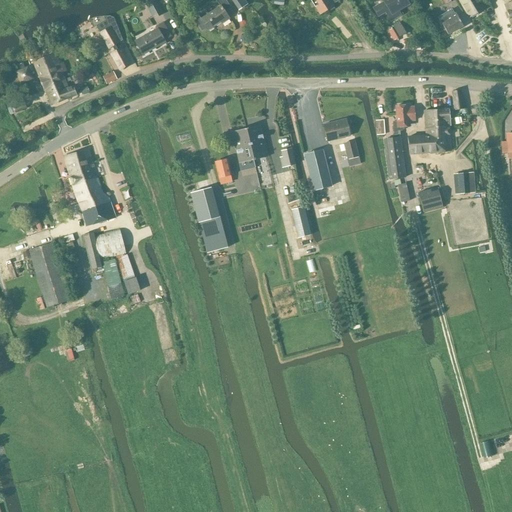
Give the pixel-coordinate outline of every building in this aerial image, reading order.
[(144,2),(151,15),(161,10),(155,0),(148,0),(147,0),(144,2)] [(225,0),(215,0),(216,0),(220,6),(201,19),(198,15),(193,19),(201,32),(206,28),(208,31),(220,22),(222,24),(229,19),(224,12),(230,7),(225,0)] [(339,0),(312,0),(311,1),(320,14),(333,6),(332,4),(339,0)] [(392,15),(408,5),(405,0),(382,0),(384,2),(373,8),(378,17),(389,10),(392,15)] [(459,0),(469,17),(471,16),(471,18),(477,14),(476,13),(483,9),(477,0),(459,0)] [(452,10),(438,17),(442,24),(448,35),(462,26),(456,16),(455,14),(454,14),(452,10)] [(106,21),(96,26),(100,33),(109,48),(111,46),(114,52),(111,54),(120,70),(130,65),(118,43),(122,40),(114,18),(110,17),(104,17),(106,21)] [(164,40),(171,36),(163,23),(156,26),(157,29),(135,41),(142,55),(165,42),(164,40)] [(399,37),(406,33),(399,23),(393,27),(399,37)] [(77,55),(74,48),(67,51),(70,58),(77,55)] [(43,89),(65,79),(62,73),(66,71),(63,63),(59,64),(55,53),(33,62),(39,78),(43,89)] [(21,83),(31,78),(27,68),(17,73),(21,83)] [(77,75),(65,79),(43,89),(44,89),(51,106),(76,95),(73,87),(68,88),(66,82),(70,80),(71,82),(78,79),(77,75)] [(454,110),(464,109),(463,102),(462,102),(460,91),(452,92),(454,110)] [(8,109),(10,115),(26,108),(23,102),(8,109)] [(395,107),(397,122),(393,122),(394,135),(400,135),(399,131),(401,131),(401,128),(410,127),(409,121),(415,121),(413,107),(408,108),(408,106),(395,107)] [(449,109),(431,111),(432,127),(451,126),(449,109)] [(449,129),(451,126),(432,127),(431,111),(424,111),(426,136),(408,137),(409,154),(451,150),(449,129)] [(327,142),(350,136),(346,119),(323,125),(327,142)] [(246,129),(253,161),(268,157),(260,125),(246,129)] [(239,164),(253,161),(246,129),(232,132),(239,164)] [(389,179),(405,177),(400,137),(384,139),(389,179)] [(354,141),(344,144),(348,160),(358,157),(354,141)] [(511,141),(501,142),(502,154),(508,153),(509,159),(511,158),(511,141)] [(281,151),(285,167),(295,165),(291,149),(281,151)] [(64,157),(67,166),(72,164),(75,173),(94,167),(88,150),(64,157)] [(313,191),(331,186),(322,150),(305,155),(313,191)] [(228,153),(214,156),(221,178),(233,177),(228,153)] [(97,178),(94,167),(75,173),(72,164),(67,166),(73,186),(97,178)] [(467,173),(457,174),(459,194),(469,193),(467,173)] [(97,178),(73,186),(73,188),(77,200),(80,204),(82,211),(83,213),(111,205),(109,199),(102,193),(97,180),(97,178)] [(402,202),(410,201),(406,183),(398,185),(402,202)] [(191,194),(190,194),(198,222),(199,222),(200,224),(217,219),(210,192),(209,189),(191,194)] [(417,192),(423,213),(442,207),(437,189),(430,191),(430,189),(417,192)] [(115,218),(111,205),(83,213),(86,226),(115,218)] [(304,211),(291,214),(297,238),(310,235),(304,211)] [(33,221),(26,223),(29,232),(36,230),(33,221)] [(97,244),(85,247),(91,269),(102,266),(101,260),(125,254),(120,231),(95,237),(97,244)] [(94,233),(83,236),(82,236),(85,247),(97,244),(95,237),(94,233)] [(51,243),(29,250),(38,279),(60,272),(51,243)] [(115,259),(121,276),(128,295),(140,291),(136,277),(135,278),(127,255),(115,259)] [(114,259),(102,262),(108,286),(107,287),(111,302),(125,298),(114,259)] [(60,272),(38,279),(47,307),(69,300),(60,272)] [(129,306),(140,301),(137,294),(127,298),(129,306)]
